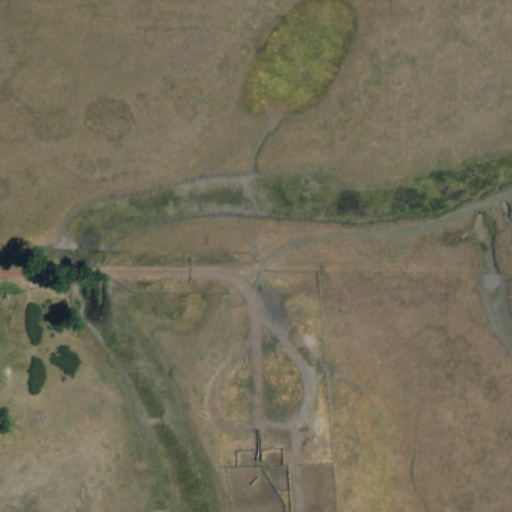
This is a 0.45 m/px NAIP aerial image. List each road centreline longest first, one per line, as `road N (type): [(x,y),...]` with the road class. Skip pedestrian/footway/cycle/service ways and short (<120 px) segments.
road 1 (track): [(0,272),(229,278),(253,311),(257,396),(273,424),(301,418),(305,380),(253,311)]
road 2 (track): [(253,311),(243,347),(210,397),(218,421),(232,429),(254,420),(257,396)]
